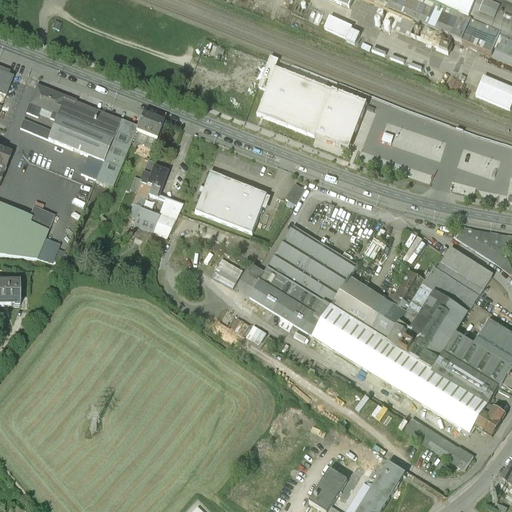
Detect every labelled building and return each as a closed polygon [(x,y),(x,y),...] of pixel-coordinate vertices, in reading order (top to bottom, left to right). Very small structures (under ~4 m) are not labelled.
[(511,0),(334,0),(348,6),(350,0),(381,0),(392,5),(388,15),(390,16),(385,26),(394,30),(399,20),(441,38),(492,60),(494,54),(511,61),(511,0)] [(352,29),(329,19),(324,30),(347,41),(352,29)] [(441,38),(399,20),(394,30),(394,31),(436,49),(441,38)] [(56,23),(54,30),(60,32),(62,26),(56,23)] [(279,61),(270,58),(258,89),(267,92),(257,117),(349,152),(367,104),(276,69),(279,61)] [(0,94),(6,97),(13,78),(9,77),(11,73),(0,68),(0,94)] [(511,105),(511,99),(480,86),(475,97),(510,112),(511,105)] [(121,121),(75,103),(76,102),(69,99),(68,100),(37,87),(26,113),(38,118),(41,111),(51,115),(50,119),(55,121),(51,132),(23,121),(20,129),(104,162),(121,121)] [(163,123),(143,115),(137,128),(132,142),(137,144),(140,142),(153,148),(156,140),(157,140),(163,123)] [(137,128),(121,121),(104,162),(96,180),(113,186),(131,144),(130,144),(132,142),(137,128)] [(10,154),(0,150),(0,180),(2,175),(1,174),(3,169),(4,169),(6,163),(7,163),(10,154)] [(149,160),(138,185),(147,188),(150,189),(149,193),(158,197),(167,172),(155,167),(156,163),(149,160)] [(267,195),(210,173),(194,211),(252,233),(267,195)] [(130,187),(135,189),(139,179),(135,177),(130,187)] [(295,184),(285,199),(295,205),(305,190),(295,184)] [(160,212),(140,205),(147,188),(138,185),(132,202),(134,203),(130,212),(137,215),(134,222),(140,225),(135,238),(154,248),(156,244),(147,240),(149,236),(154,238),(157,231),(167,235),(183,204),(166,197),(160,212)] [(27,221),(0,209),(0,253),(37,258),(55,215),(34,206),(27,221)] [(357,266),(293,226),(268,267),(267,267),(259,281),(249,298),(313,337),(307,346),(355,376),(357,373),(366,378),(365,379),(384,391),(383,393),(392,399),(397,390),(405,395),(400,403),(408,408),(413,400),(421,404),(416,413),(455,437),(460,436),(462,433),(469,438),(475,427),(492,438),(505,416),(489,406),(511,368),(511,335),(489,321),(474,345),(456,334),(492,277),(449,250),(432,277),(430,276),(426,282),(409,271),(396,291),(392,289),(389,293),(390,293),(385,302),(349,280),(357,266)] [(511,241),(511,237),(463,229),(454,238),(494,264),(502,270),(510,277),(511,276),(511,269),(504,252),(511,241)] [(411,234),(404,246),(408,249),(402,260),(411,265),(417,255),(412,252),(420,239),(411,234)] [(19,285),(0,284),(0,306),(11,307),(11,305),(19,305),(19,285)] [(267,334),(227,308),(218,322),(259,348),(267,334)] [(331,377),(279,344),(274,352),(322,382),(326,384),(331,377)] [(410,421),(333,373),(331,377),(408,425),(403,433),(465,472),(473,458),(458,449),(411,420),(410,421)] [(449,464),(442,460),(436,470),(442,474),(449,464)] [(383,511),(406,476),(388,464),(358,511),(383,511)] [(511,466),(502,479),(511,487),(511,466)] [(336,511),(331,509),(347,483),(330,473),(309,505),(319,511),(336,511)]
